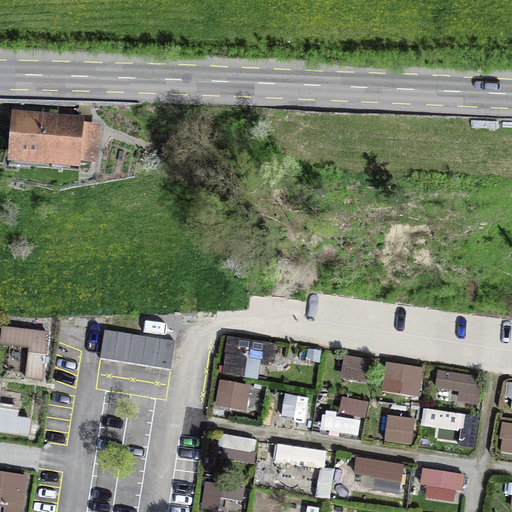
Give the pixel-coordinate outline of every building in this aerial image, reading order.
[(85,116),(12,110),(7,160),(81,166),(85,116)] [(161,340),(174,343),(176,333),(177,330),(135,323),(134,326),(119,323),(117,333),(119,334),(133,336),(147,338),(161,340)] [(100,360),(114,362),(119,334),(117,333),(105,331),(100,360)] [(43,379),(61,380),(65,339),(21,334),(19,350),(46,353),(43,379)] [(114,362),(128,364),(133,336),(119,334),(114,362)] [(260,375),(263,338),(225,335),(223,373),(260,375)] [(128,364),(142,366),(147,338),(133,336),(128,364)] [(142,366),(156,369),(161,340),(147,338),(142,366)] [(156,369),(170,371),(174,343),(161,340),(156,369)] [(341,377),(367,381),(371,356),(345,352),(341,377)] [(422,394),(424,363),(385,360),(383,391),(422,394)] [(437,369),(436,386),(459,388),(459,402),(481,403),(483,372),(437,369)] [(219,379),(217,407),(249,409),(251,381),(219,379)] [(0,438),(44,445),(47,426),(13,421),(17,390),(0,387),(0,438)] [(343,395),(340,412),(367,415),(369,398),(343,395)] [(279,421),(304,429),(312,405),(286,397),(279,421)] [(461,442),(466,413),(426,405),(422,424),(439,427),(437,437),(461,442)] [(385,439),(413,442),(416,415),(388,411),(385,439)] [(361,432),(362,414),(323,412),(322,431),(361,432)] [(501,454),(511,454),(511,422),(503,422),(501,454)] [(223,430),(217,456),(252,465),(259,439),(223,430)] [(276,459),(325,468),(328,449),(279,441),(276,459)] [(402,489),(406,461),(357,455),(355,470),(376,473),(374,485),(402,489)] [(426,466),(423,497),(458,499),(460,469),(426,466)] [(0,472),(0,495),(7,496),(6,507),(22,509),(21,511),(41,511),(45,477),(0,472)] [(233,511),(240,511),(247,488),(207,478),(200,503),(233,511)]
